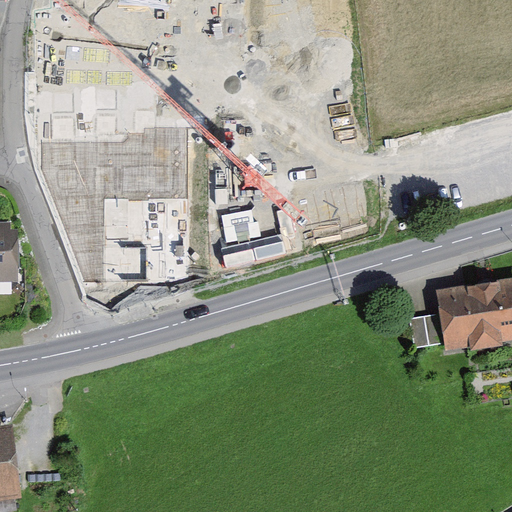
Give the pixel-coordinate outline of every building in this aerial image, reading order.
[(282,0),(204,0),(207,109),(284,108),(282,0)] [(128,5),(51,7),(54,106),(131,104),(128,5)] [(181,134),(103,136),(105,255),(183,254),(181,134)] [(0,277),(12,278),(12,225),(0,224),(0,277)] [(511,345),(511,283),(443,293),(452,354),(511,345)] [(443,343),(438,314),(410,319),(415,348),(443,343)] [(0,504),(13,503),(6,432),(0,432),(0,504)]
